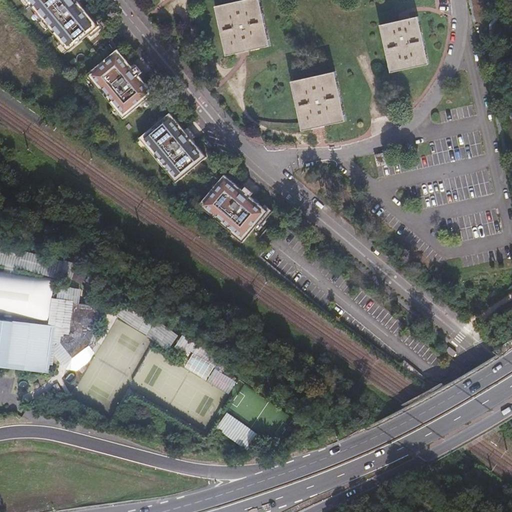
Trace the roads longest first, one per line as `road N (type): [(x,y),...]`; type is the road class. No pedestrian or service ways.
road 1 (tertiary): [(115,0),(251,157),(511,379)]
road 2 (trunk): [(237,511),(395,451),(511,387)]
road 3 (trunk): [(511,360),(384,433),(267,480)]
road 4 (trunk): [(267,480),(59,436),(0,435)]
road 5 (trunk): [(315,511),(511,409)]
